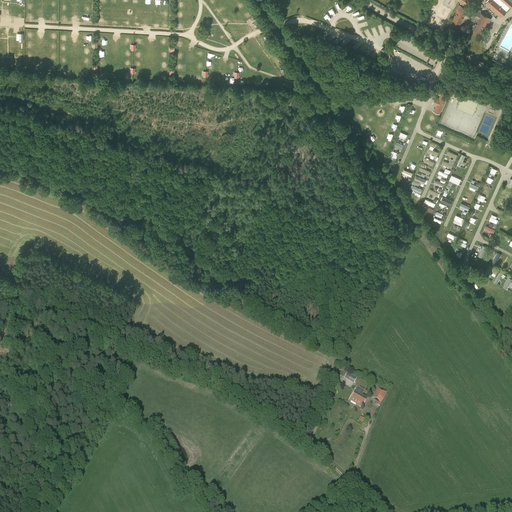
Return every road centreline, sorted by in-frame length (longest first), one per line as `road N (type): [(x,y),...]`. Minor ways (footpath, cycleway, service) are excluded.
road 1 (track): [(256,0),(415,228)]
road 2 (unclassified): [(359,0),(511,82)]
